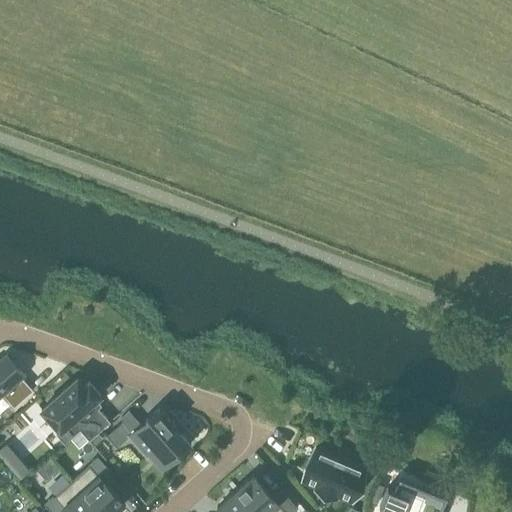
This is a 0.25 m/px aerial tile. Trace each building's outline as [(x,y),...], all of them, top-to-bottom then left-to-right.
[(23,378),(25,375),(6,353),(0,358),(0,397),(3,394),(13,406),(33,390),(23,378)] [(77,377),(41,409),(60,430),(56,434),(65,443),(80,429),(89,440),(110,421),(98,408),(101,405),(96,399),(100,395),(88,382),(84,385),(77,377)] [(124,421),(106,436),(116,448),(128,437),(146,457),(147,455),(156,448),(169,463),(190,444),(179,431),(179,430),(159,407),(141,424),(133,431),(124,421)] [(317,448),(304,481),(316,486),(315,489),(335,497),(336,494),(351,501),(365,468),(317,448)] [(98,456),(88,464),(90,465),(72,481),(99,511),(115,511),(124,504),(105,482),(114,474),(98,456)] [(21,460),(10,470),(19,480),(30,470),(21,460)] [(253,475),(235,491),(253,511),(292,511),(298,508),(282,490),(273,497),(253,475)] [(387,511),(386,511),(439,511),(445,497),(426,489),(425,490),(400,479),(398,484),(390,481),(379,508),(387,511)] [(44,503),(51,511),(99,511),(72,481),(54,496),(53,495),(44,503)] [(377,482),(369,502),(376,505),(384,485),(377,482)] [(253,511),(235,491),(217,507),(221,511),(253,511)]
